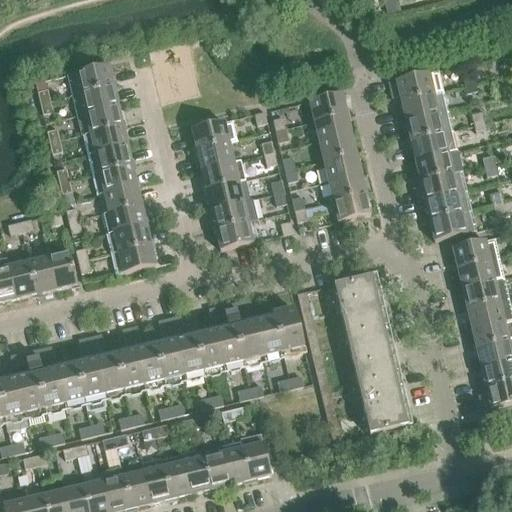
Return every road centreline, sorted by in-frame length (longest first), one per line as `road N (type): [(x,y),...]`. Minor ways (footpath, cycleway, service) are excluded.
road 1 (residential): [(454,479),(411,285),(391,245)]
road 2 (residential): [(189,282),(136,73)]
road 3 (residential): [(391,245),(234,285),(189,282)]
road 4 (residential): [(189,282),(0,327)]
road 5 (residential): [(391,245),(360,89)]
road 6 (residential): [(314,511),(454,479)]
